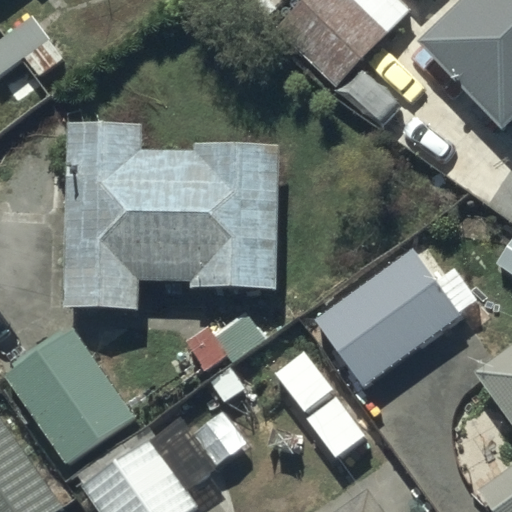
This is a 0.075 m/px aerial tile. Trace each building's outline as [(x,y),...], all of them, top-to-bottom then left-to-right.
[(307,0),(274,35),(363,121),(381,102),(358,81),(415,22),(392,0),(307,0)] [(499,121),(511,109),(511,0),(456,0),(419,34),(499,121)] [(67,65),(34,21),(0,45),(0,90),(27,70),(39,87),(67,65)] [(149,139),(72,139),(68,326),(146,327),(147,293),(197,294),(196,308),(280,310),(283,155),(206,154),(205,160),(199,160),(199,166),(148,165),(149,139)] [(419,258),(315,330),(364,402),(467,330),(463,324),(480,313),(457,279),(441,290),(419,258)] [(271,350),(247,320),(217,344),(212,338),(189,356),(184,350),(167,363),(185,387),(198,377),(206,387),(225,373),(231,381),(271,350)] [(75,339),(7,387),(71,477),(139,429),(75,339)] [(511,511),(511,360),(477,386),(511,434),(511,480),(481,503),(488,511),(511,511)] [(0,418),(0,511),(63,511),(66,510),(0,418)] [(151,441),(80,489),(95,511),(193,511),(198,509),(151,441)]
